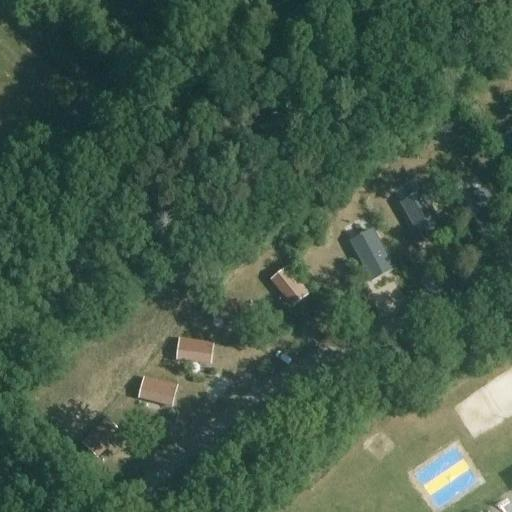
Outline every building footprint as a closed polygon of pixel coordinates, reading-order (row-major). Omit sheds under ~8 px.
[(511,79),(510,76),(498,84),(507,99),(511,96),(511,79)] [(453,162),(481,144),(470,128),(442,146),(453,162)] [(407,183),(435,169),(428,154),(399,167),(407,183)] [(501,170),(489,173),(493,187),(505,184),(501,170)] [(510,229),(485,191),(463,205),(488,243),(510,229)] [(352,205),(357,216),(386,204),(381,192),(352,205)] [(445,232),(423,193),(400,205),(422,245),(445,232)] [(394,272),(373,232),(350,244),(371,284),(394,272)] [(327,292),(349,276),(326,246),(305,262),(327,292)] [(270,282),(292,309),(309,296),(288,268),(270,282)] [(213,319),(247,326),(251,304),(217,297),(213,319)] [(177,362),(211,367),(214,345),(179,341),(177,362)] [(139,400),(172,409),(178,387),(144,379),(139,400)] [(98,460),(122,435),(106,420),(82,445),(98,460)] [(386,460),(398,447),(388,438),(377,451),(386,460)] [(464,469),(447,480),(458,497),(475,486),(464,469)]
